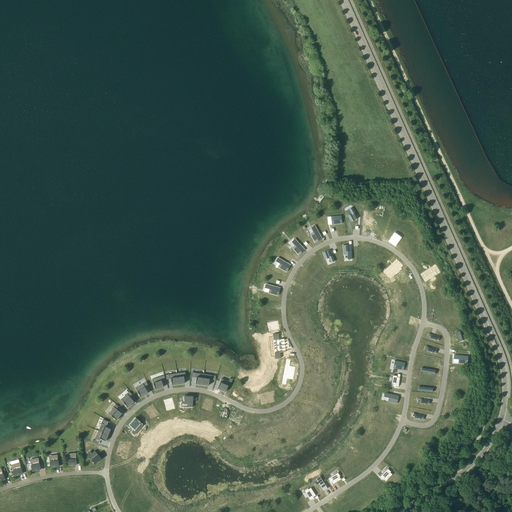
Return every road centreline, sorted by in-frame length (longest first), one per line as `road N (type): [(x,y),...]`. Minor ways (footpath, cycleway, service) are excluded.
road 1 (residential): [(423,322),(425,292),(414,262),(373,234),(331,235),(293,261),(284,284),(281,309),(298,373),(286,402),(267,408),(188,386),(163,388),(143,397),(114,430),(106,473)]
road 2 (tertiary): [(501,420),(497,349),(341,0)]
road 3 (track): [(371,0),(497,278)]
road 4 (residential): [(423,322),(448,342),(440,403),(430,424),(401,422)]
road 5 (tertiary): [(407,511),(465,471),(501,420)]
road 6 (residential): [(307,511),(372,467),(401,422)]
